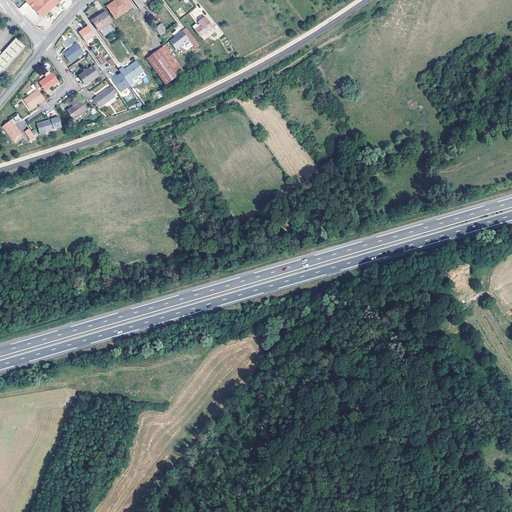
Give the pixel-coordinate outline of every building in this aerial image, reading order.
[(39,0),(35,5),(45,15),(48,12),(47,11),(57,0),(39,0)] [(57,0),(47,11),(48,12),(61,0),(57,0)] [(115,0),(107,6),(109,9),(119,1),(118,0),(115,0)] [(127,0),(118,0),(119,1),(109,9),(116,18),(132,7),(127,0)] [(133,0),(140,9),(144,6),(139,0),(133,0)] [(109,23),(113,21),(106,11),(98,17),(99,19),(93,23),(99,31),(100,30),(105,37),(108,35),(114,30),(109,23)] [(200,37),(212,27),(205,17),(198,22),(201,26),(194,30),(200,37)] [(162,25),(157,28),(162,35),(166,32),(162,25)] [(87,41),(95,36),(88,26),(83,30),(84,30),(79,33),(86,42),(87,41)] [(176,49),(189,39),(183,30),(179,32),(180,33),(170,40),(176,49)] [(66,49),(76,41),(71,35),(61,43),(66,49)] [(0,76),(26,49),(16,41),(0,57),(0,76)] [(64,54),(70,63),(84,53),(77,43),(74,45),(75,47),(64,54)] [(167,84),(185,71),(166,45),(148,58),(167,84)] [(121,74),(130,86),(134,83),(132,80),(144,72),(137,62),(125,70),(123,68),(119,71),(121,74)] [(93,67),(79,77),(86,86),(99,77),(93,67)] [(53,74),(39,83),(45,92),(59,83),(53,74)] [(121,93),(130,86),(121,74),(118,76),(119,78),(114,81),(121,93)] [(117,93),(113,87),(94,100),(100,108),(115,97),(114,95),(117,93)] [(45,100),(39,91),(24,102),(30,110),(45,100)] [(82,102),(67,112),(73,120),(87,110),(82,102)] [(43,124),(43,123),(37,124),(40,135),(54,131),(54,130),(62,128),(59,118),(51,121),(51,122),(43,124)] [(2,127),(12,140),(15,143),(23,137),(14,125),(16,124),(12,119),(2,127)] [(31,141),(36,140),(29,129),(25,132),(31,141)] [(451,254),(441,260),(445,269),(451,266),(449,262),(454,259),(451,254)]
